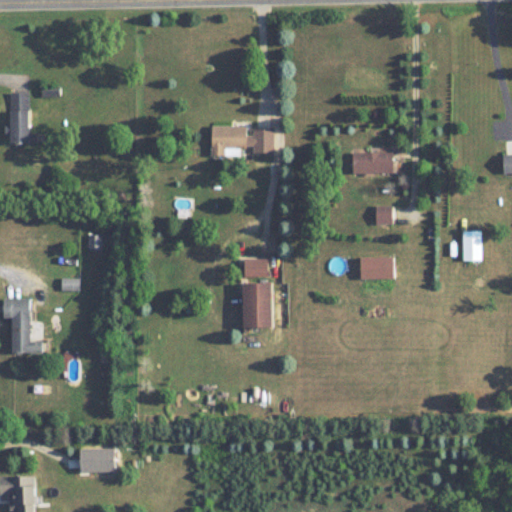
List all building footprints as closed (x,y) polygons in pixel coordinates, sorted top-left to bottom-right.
[(59,96),(58,88),(42,89),(43,97),(59,96)] [(10,93),(11,143),(31,143),(30,93),(10,93)] [(245,158),(245,154),(274,154),(275,129),(212,127),(212,158),(245,158)] [(355,174),(395,174),(395,153),(355,153),(355,174)] [(466,262),(485,262),(485,231),(466,231),(466,262)] [(397,278),(397,258),(360,258),(360,278),(397,278)] [(269,260),(244,260),(244,277),(269,277),(269,260)] [(62,291),(80,291),(80,278),(62,278),(62,291)] [(274,328),(274,283),(245,283),(245,328),(274,328)] [(34,298),(7,298),(7,318),(15,318),(15,355),(47,355),(47,341),(34,341),(34,298)] [(1,475),(2,495),(13,494),(13,511),(41,511),(40,474),(1,475)]
